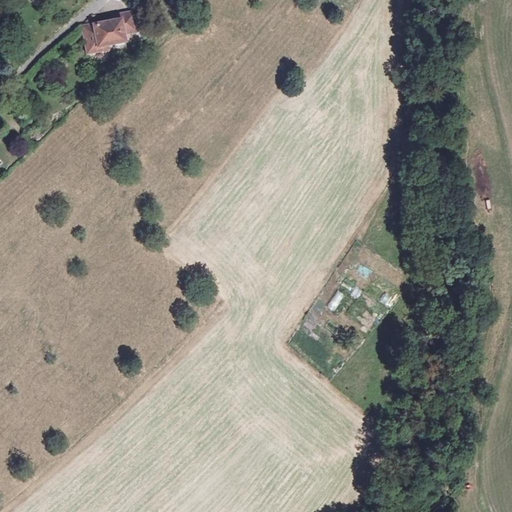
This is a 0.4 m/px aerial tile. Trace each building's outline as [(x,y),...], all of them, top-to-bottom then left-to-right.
[(84,25),(88,44),(98,42),(99,46),(110,44),(126,41),(125,33),(138,30),(135,11),(121,13),(122,18),(113,20),(84,25)] [(110,48),(110,44),(99,46),(98,42),(88,44),(89,52),(110,48)] [(371,234),(365,245),(374,249),(379,239),(371,234)] [(378,280),(380,273),(367,268),(364,275),(378,280)] [(327,308),(335,312),(343,293),(335,290),(327,308)]
